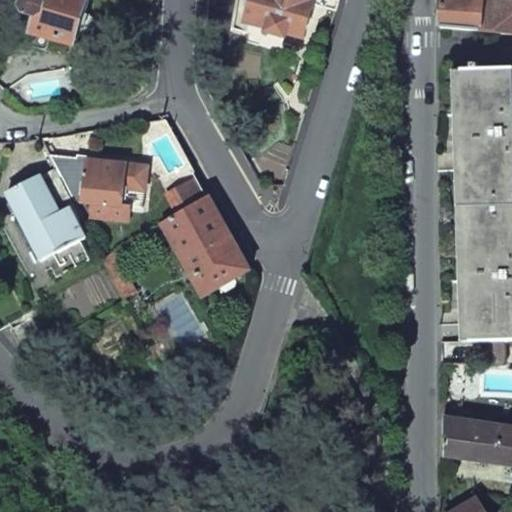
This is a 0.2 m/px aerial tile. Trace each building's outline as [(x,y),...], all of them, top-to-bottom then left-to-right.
[(37,17),(33,32),(73,43),(85,0),(25,0),(23,8),(25,13),(37,17)] [(250,7),(245,23),(270,30),(269,32),(284,36),(284,33),(304,39),(314,5),(335,11),(338,0),(246,0),(245,4),(247,6),(250,7)] [(442,0),(443,27),(511,33),(511,2),(483,0),(442,0)] [(461,291),(463,342),(470,342),(470,343),(511,342),(511,71),(454,73),(455,123),(461,291)] [(50,158),(73,201),(93,203),(91,218),(130,221),(132,200),(122,199),(124,183),(146,185),(148,163),(50,158)] [(7,196),(41,262),(55,255),(65,274),(90,261),(80,242),(85,239),(70,211),(75,208),(55,171),(7,196)] [(191,183),(169,195),(179,212),(201,200),(191,183)] [(209,197),(161,225),(201,297),(249,268),(240,251),(209,197)] [(104,258),(124,299),(134,292),(114,253),(104,258)] [(14,335),(25,354),(50,339),(37,316),(11,330),(14,335)] [(292,330),(286,351),(329,347),(317,327),(292,330)] [(511,432),(443,422),(444,456),(511,466),(511,432)] [(511,511),(508,508),(501,511),(484,511),(476,499),(456,511),(511,511)]
